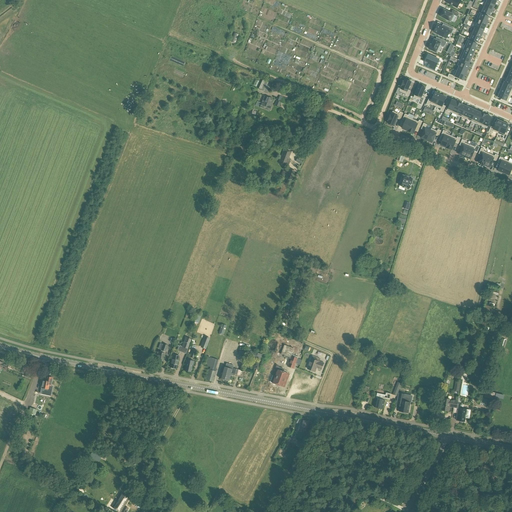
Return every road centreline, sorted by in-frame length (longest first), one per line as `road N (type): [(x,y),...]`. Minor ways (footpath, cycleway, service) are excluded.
road 1 (tertiary): [(322,411),(0,345)]
road 2 (unclassified): [(511,189),(296,94),(273,93)]
road 3 (tertiary): [(511,448),(322,411)]
road 4 (track): [(376,130),(425,0)]
road 5 (residential): [(435,0),(410,73),(464,96)]
